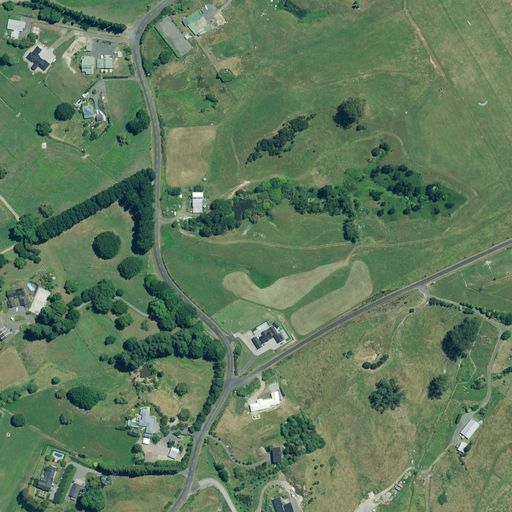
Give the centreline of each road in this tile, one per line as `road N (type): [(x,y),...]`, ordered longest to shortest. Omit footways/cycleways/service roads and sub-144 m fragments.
road 1 (unclassified): [(227,382),(224,340),(156,259),(150,132),(129,39),(142,16),(167,0)]
road 2 (track): [(378,0),(312,39),(277,48),(257,38),(245,0)]
road 3 (unclassified): [(227,382),(200,436),(188,486),(169,511)]
